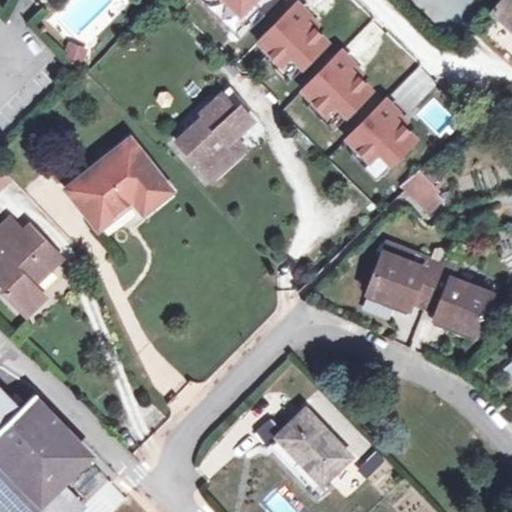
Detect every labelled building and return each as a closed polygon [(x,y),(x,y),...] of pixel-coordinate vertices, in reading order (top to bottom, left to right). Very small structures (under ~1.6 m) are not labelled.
[(215,0),(231,17),(250,0),(215,0)] [(298,70),(330,38),(292,0),(288,0),(248,40),(274,67),(285,56),(298,70)] [(298,0),(314,19),(335,0),(298,0)] [(511,0),(506,0),(494,15),(511,30),(511,0)] [(87,51),(70,45),(65,59),(82,65),(87,51)] [(341,117),(374,90),(339,47),(292,85),(316,115),(330,104),(341,117)] [(406,116),(436,87),(416,66),(386,95),(406,116)] [(202,119),(177,142),(204,172),(230,147),(227,143),(232,137),(251,119),(239,105),(242,101),(229,87),(199,114),(202,119)] [(359,164),(376,153),(384,164),(417,141),(386,96),(336,131),(359,164)] [(415,115),(438,135),(453,116),(430,97),(415,115)] [(245,152),(232,137),(227,143),(230,147),(204,172),(212,181),(245,152)] [(130,142),(68,190),(99,229),(144,195),(153,206),(171,193),(130,142)] [(0,188),(9,179),(0,170),(0,188)] [(22,233),(9,219),(0,227),(0,280),(6,287),(2,290),(26,315),(45,297),(34,284),(61,257),(30,226),(22,233)] [(392,245),(387,247),(379,266),(373,282),(368,294),(410,309),(413,302),(417,291),(429,296),(441,267),(426,261),(427,259),(392,245)] [(446,256),(441,267),(455,272),(459,262),(446,256)] [(373,282),(379,266),(372,263),(365,279),(373,282)] [(442,301),(438,312),(435,320),(476,336),(491,296),(453,278),(455,272),(441,267),(429,296),(442,301)] [(424,307),(429,296),(417,291),(413,302),(424,307)] [(442,301),(429,296),(424,307),(438,312),(442,301)] [(0,506),(6,511),(77,511),(84,506),(63,484),(75,473),(89,459),(91,457),(34,400),(28,405),(15,392),(6,401),(0,395),(0,506)] [(351,458),(306,413),(286,432),(273,421),(256,432),(268,447),(278,438),(323,483),(351,458)] [(94,463),(89,459),(75,473),(80,477),(94,463)]
